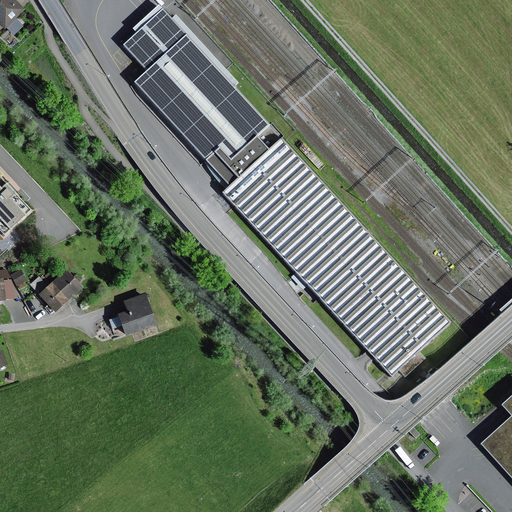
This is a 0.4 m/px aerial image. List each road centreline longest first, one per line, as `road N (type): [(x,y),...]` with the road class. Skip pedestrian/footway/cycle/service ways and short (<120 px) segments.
road 1 (residential): [(389,427),(133,137),(48,0)]
road 2 (track): [(303,0),(511,234)]
road 3 (secondary): [(511,320),(389,427)]
road 4 (secondary): [(389,427),(295,511)]
